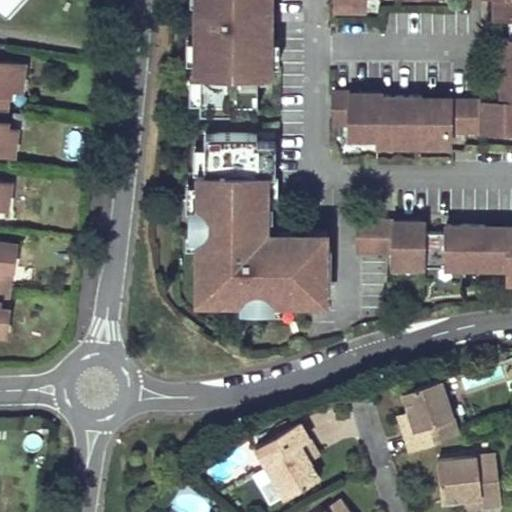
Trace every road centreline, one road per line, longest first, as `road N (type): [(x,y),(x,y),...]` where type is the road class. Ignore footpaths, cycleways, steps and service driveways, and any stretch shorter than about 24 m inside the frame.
road 1 (residential): [(185,398),(244,391),(450,328),(511,319)]
road 2 (tertiary): [(108,301),(141,0)]
